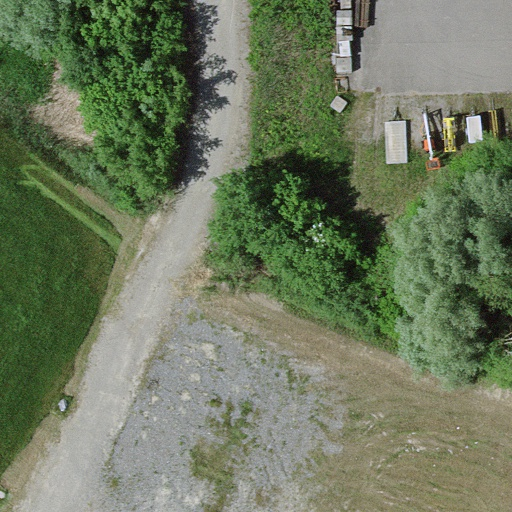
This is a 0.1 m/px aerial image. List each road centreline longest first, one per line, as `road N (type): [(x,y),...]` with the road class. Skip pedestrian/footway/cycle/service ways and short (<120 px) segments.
road 1 (track): [(80,511),(68,487),(224,166),(201,0)]
road 2 (residential): [(511,64),(374,68)]
